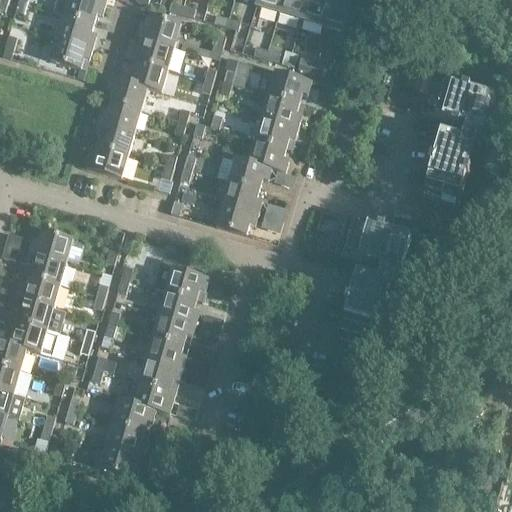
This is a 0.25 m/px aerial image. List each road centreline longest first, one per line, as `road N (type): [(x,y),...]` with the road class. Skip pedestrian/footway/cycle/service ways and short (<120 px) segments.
road 1 (tertiary): [(261,511),(382,432),(511,326)]
road 2 (residential): [(8,186),(256,253)]
road 3 (residential): [(203,430),(256,253)]
